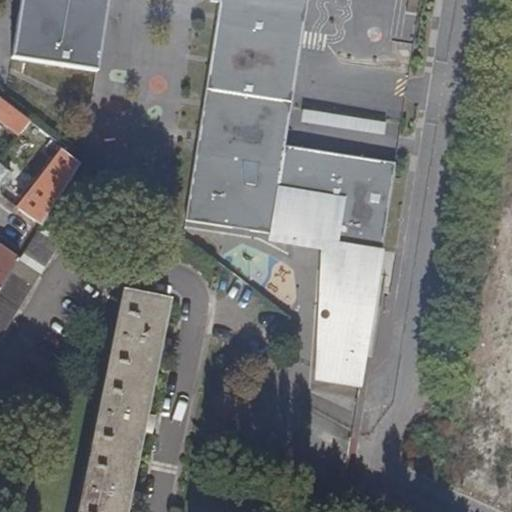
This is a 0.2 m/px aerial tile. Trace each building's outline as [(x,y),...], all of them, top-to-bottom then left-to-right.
[(18,0),(9,58),(96,71),(106,0),(218,0),(183,222),(270,235),(272,234),(282,235),(282,238),(295,240),(296,237),(306,239),(307,233),(329,236),(324,268),(331,269),(327,297),(336,298),(324,369),(334,371),(332,380),(360,385),(395,166),(282,147),(306,0),(18,0)] [(78,164),(63,151),(17,208),(42,226),(78,164)] [(7,152),(0,161),(0,188),(20,161),(7,152)] [(42,229),(0,295),(0,341),(63,242),(42,229)] [(0,292),(20,260),(0,245),(0,292)] [(126,511),(128,509),(130,495),(143,432),(146,418),(158,356),(161,341),(169,303),(125,293),(80,511),(126,511)] [(168,343),(161,341),(158,356),(164,358),(168,343)] [(153,419),(146,418),(143,432),(149,433),(153,419)] [(130,495),(128,509),(134,510),(137,496),(130,495)]
